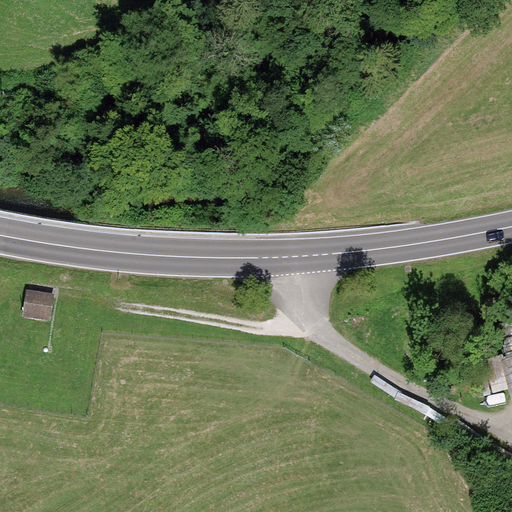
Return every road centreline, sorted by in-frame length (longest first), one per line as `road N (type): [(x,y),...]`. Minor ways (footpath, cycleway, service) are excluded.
road 1 (primary): [(511,226),(293,257),(167,256),(0,235)]
road 2 (track): [(293,257),(303,302),(324,334),(483,423)]
road 3 (track): [(69,293),(248,326),(315,324)]
